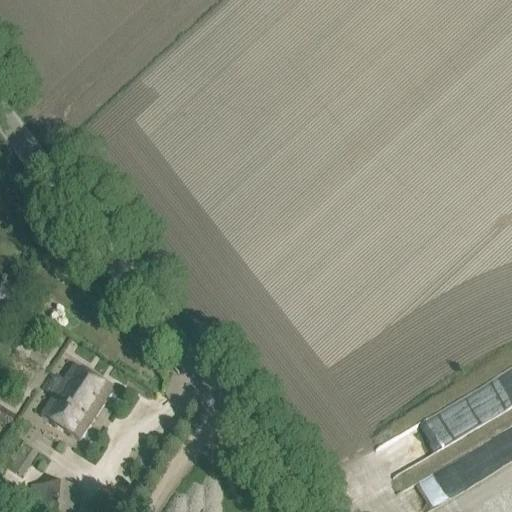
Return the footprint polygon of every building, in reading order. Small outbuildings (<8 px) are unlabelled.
[(12,315),(20,292),(5,287),(0,299),(0,314),(0,315),(1,311),(12,315)] [(41,419),(79,444),(112,393),(74,368),(41,419)] [(450,496),(511,460),(511,438),(510,435),(438,475),(450,496)] [(32,466),(14,454),(6,467),(24,480),(32,466)] [(435,471),(428,457),(390,477),(397,491),(435,471)] [(74,511),(76,491),(56,489),(32,487),(30,506),(42,507),(41,511),(74,511)]
